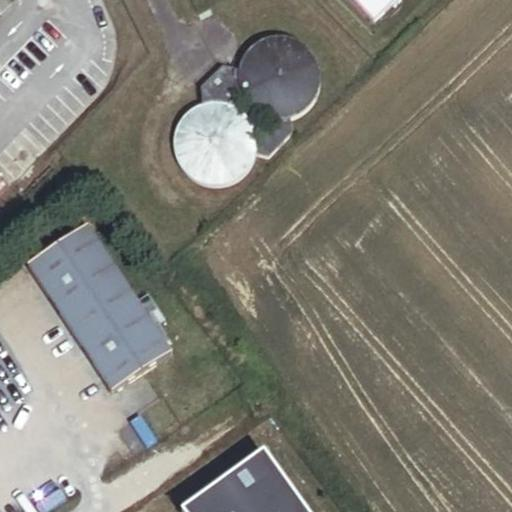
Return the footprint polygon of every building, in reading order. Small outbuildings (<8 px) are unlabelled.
[(347,0),(372,24),(395,0),(347,0)] [(294,45),(284,43),(272,44),(260,48),(251,56),(244,66),(242,75),(241,78),(242,90),(246,101),(253,111),(263,118),(275,121),(287,121),(297,118),(305,113),(312,105),(317,96),(320,86),(319,76),(316,66),(311,57),(303,50),(294,45)] [(223,109),(242,90),(241,78),(242,75),(223,73),(200,94),(202,111),(206,109),(218,108),(223,109)] [(223,109),(218,108),(206,109),(202,111),(195,113),(186,121),(179,131),(176,143),(176,155),(180,166),(188,176),(198,183),(209,186),(221,186),(231,183),(240,178),(247,170),(252,161),(254,151),(254,141),(251,131),(245,122),(238,115),(229,110),(223,109)] [(76,221),(19,262),(105,385),(162,344),(76,221)] [(302,511),(263,457),(186,511),(302,511)]
